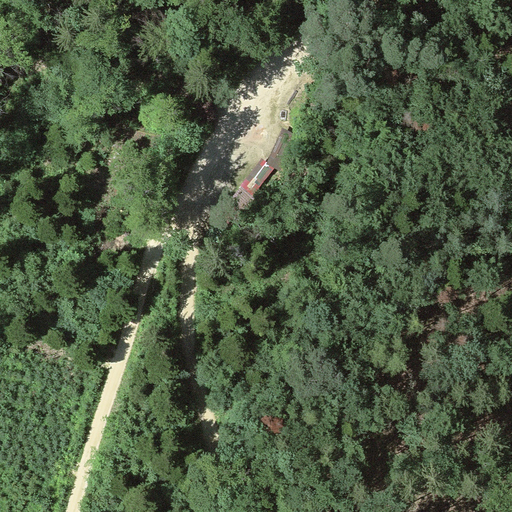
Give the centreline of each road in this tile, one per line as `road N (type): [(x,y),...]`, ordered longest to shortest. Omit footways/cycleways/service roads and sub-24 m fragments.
road 1 (track): [(73,511),(157,250),(251,106),(308,49),(362,24),(447,18),(511,30)]
road 2 (track): [(195,185),(184,320),(227,511)]
road 3 (track): [(22,0),(24,105),(0,184)]
